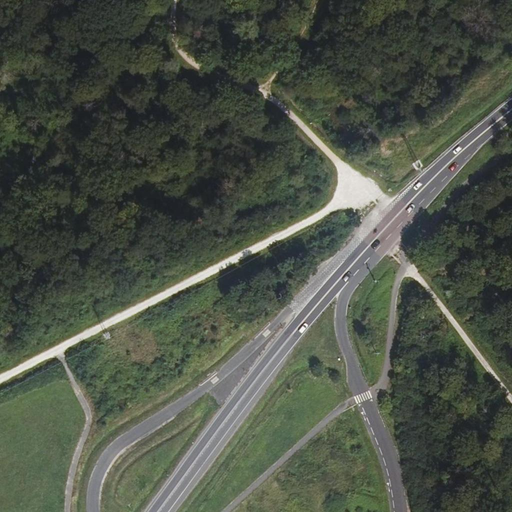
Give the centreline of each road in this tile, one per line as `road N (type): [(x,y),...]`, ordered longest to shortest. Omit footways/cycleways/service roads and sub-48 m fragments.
road 1 (track): [(58,350),(364,190)]
road 2 (primary): [(158,511),(369,244)]
road 3 (track): [(389,208),(247,82),(182,55),(173,39),(173,0)]
road 4 (tertiary): [(397,511),(340,314),(369,244)]
road 5 (primary): [(369,244),(511,107)]
road 6 (track): [(400,250),(511,397)]
